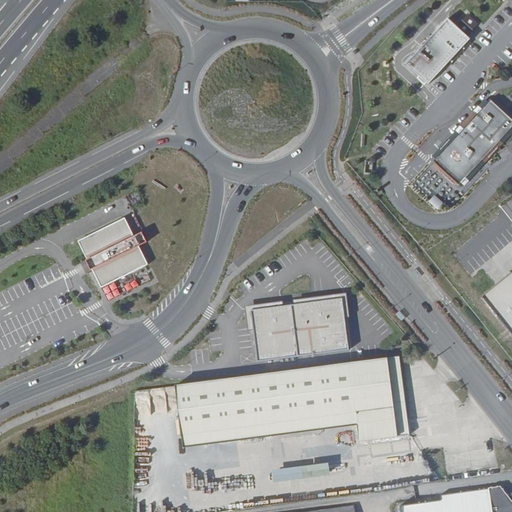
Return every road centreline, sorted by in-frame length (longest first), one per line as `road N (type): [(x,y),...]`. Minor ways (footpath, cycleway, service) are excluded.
road 1 (tertiary): [(0,402),(157,332),(197,284),(217,232)]
road 2 (tertiary): [(283,166),(457,357)]
road 3 (tertiary): [(457,357),(417,291),(331,189),(313,145)]
road 4 (trunk): [(0,223),(159,141),(198,139)]
road 5 (trunk): [(185,106),(0,206)]
